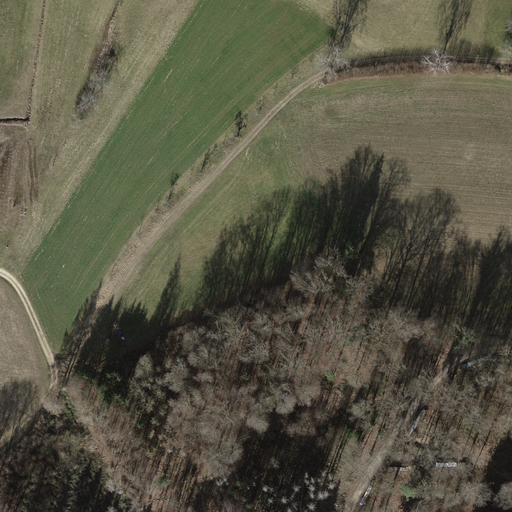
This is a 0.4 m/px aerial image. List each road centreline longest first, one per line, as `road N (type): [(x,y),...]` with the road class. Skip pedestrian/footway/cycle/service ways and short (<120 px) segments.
road 1 (track): [(511,66),(426,58),(344,65),(292,90),(155,236),(60,365)]
road 2 (track): [(350,511),(422,389),(458,362),(511,350)]
road 3 (track): [(0,268),(12,273),(60,365),(54,390),(0,445)]
